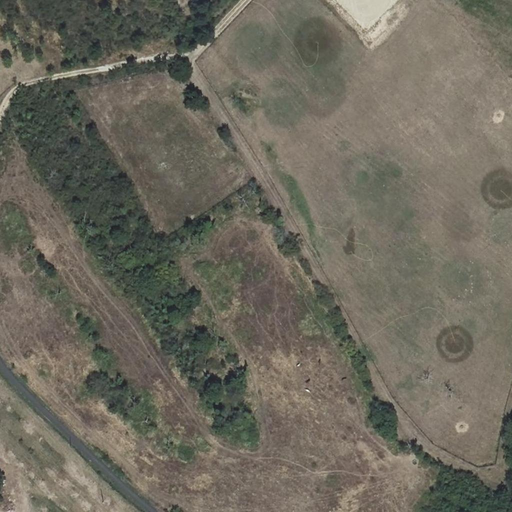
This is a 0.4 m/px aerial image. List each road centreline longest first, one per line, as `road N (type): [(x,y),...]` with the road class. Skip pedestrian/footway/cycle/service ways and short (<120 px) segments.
road 1 (track): [(0,115),(21,85),(189,52),(245,0)]
road 2 (unclassified): [(0,368),(149,511)]
